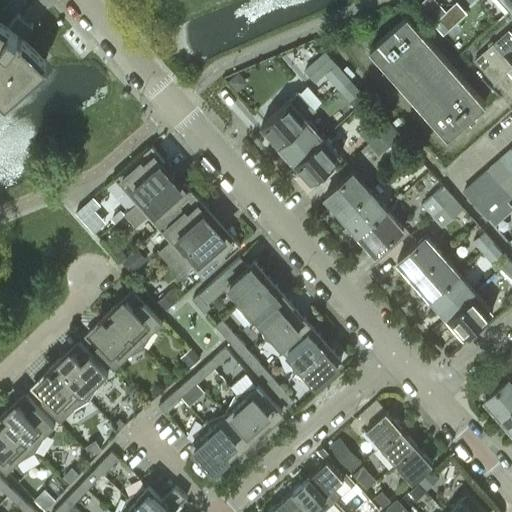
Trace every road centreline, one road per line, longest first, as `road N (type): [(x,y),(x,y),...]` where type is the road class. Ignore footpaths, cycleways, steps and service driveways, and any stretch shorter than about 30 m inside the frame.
road 1 (residential): [(396,355),(81,0)]
road 2 (residential): [(223,511),(396,355)]
road 3 (residential): [(0,384),(115,270)]
road 4 (residential): [(511,488),(430,393)]
